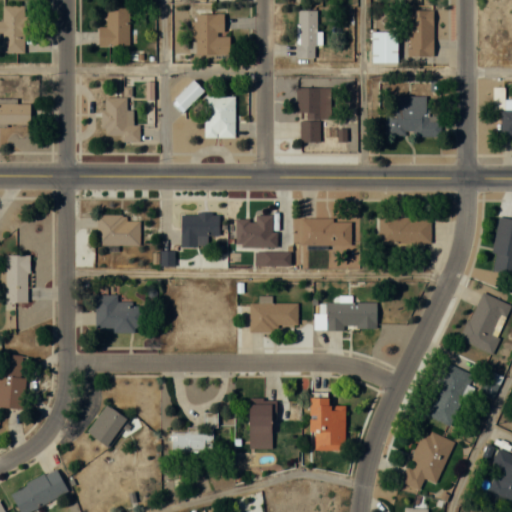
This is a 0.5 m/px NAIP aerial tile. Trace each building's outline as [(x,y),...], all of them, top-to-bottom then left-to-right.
[(0,52),(24,52),(25,5),(1,5),(1,21),(0,20),(0,52)] [(129,7),(105,7),(105,27),(97,27),(97,45),(129,45),(129,7)] [(407,9),(407,56),(432,56),(432,9),(407,9)] [(296,57),(313,57),(313,44),(318,44),(318,10),(296,10),(296,57)] [(223,13),(191,14),(191,53),(228,53),(228,34),(223,34),(223,13)] [(371,63),(397,63),(397,32),(371,32),(371,63)] [(173,99),(184,110),(203,90),(192,80),(173,99)] [(329,87),(295,88),(296,116),(299,116),(299,142),(319,142),(319,118),(329,118),(329,87)] [(511,135),(511,100),(503,100),(503,87),(493,88),(494,109),(500,109),(500,136),(511,135)] [(203,137),(234,137),(234,96),(203,96),(203,137)] [(425,96),(385,96),(385,136),(439,136),(439,112),(425,112),(425,96)] [(119,142),(139,142),(139,125),(132,125),(131,109),(126,109),(125,97),(102,97),(103,136),(119,136),(119,142)] [(0,100),(0,123),(29,124),(29,103),(16,103),(16,101),(0,100)] [(180,246),(206,246),(206,235),(218,235),(218,213),(180,213),(180,246)] [(125,221),(125,215),(97,215),(97,245),(138,246),(139,221),(125,221)] [(274,215),(255,215),(255,219),(236,219),(236,247),(274,247),(274,215)] [(376,246),(430,247),(430,217),(377,216),(376,246)] [(511,274),(511,219),(498,217),(489,270),(511,274)] [(299,245),(349,245),(349,218),(299,218),(299,245)] [(28,303),(28,255),(4,255),(4,303),(28,303)] [(460,341),(491,353),(510,304),(479,292),(460,341)] [(95,295),(95,330),(144,330),(144,304),(116,304),(116,295),(95,295)] [(376,302),(325,302),(325,329),(375,329),(376,302)] [(249,329),(296,329),(297,303),(249,303),(249,329)] [(0,406),(22,408),(25,355),(0,353),(0,406)] [(450,425),(461,401),(465,403),(472,387),(468,386),(472,375),(444,363),(423,414),(450,425)] [(478,392),(490,398),(501,378),(489,371),(478,392)] [(329,397),(310,397),(310,450),(344,450),(344,405),(329,405),(329,397)] [(248,448),(274,448),(274,399),(248,399),(248,448)] [(128,421),(106,404),(86,431),(108,447),(128,421)] [(216,412),(202,412),(203,427),(186,427),(186,431),(171,431),(171,452),(217,451),(216,412)] [(453,441),(422,429),(400,482),(419,490),(424,479),(435,484),(453,441)] [(489,492),(511,501),(511,455),(497,449),(491,465),(499,468),(489,492)] [(27,511),(67,493),(55,468),(9,491),(18,511),(27,511)]
